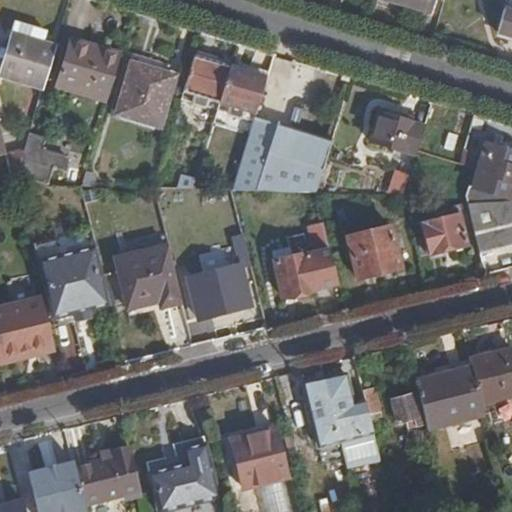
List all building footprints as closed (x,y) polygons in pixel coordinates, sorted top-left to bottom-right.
[(402,0),(435,10),(437,0),(402,0)] [(511,0),(508,0),(499,32),(511,36),(511,0)] [(0,75),(43,89),(56,48),(12,35),(0,73),(0,75)] [(100,53),(102,47),(73,38),(71,44),(100,53)] [(109,100),(123,53),(102,47),(100,53),(71,44),(58,85),(109,100)] [(232,66),(196,55),(185,88),(196,91),(193,101),(192,103),(205,107),(205,106),(209,96),(221,99),(232,66)] [(160,126),(176,75),(133,61),(117,114),(160,126)] [(268,78),(232,66),(221,99),(233,102),(229,113),(229,115),(241,119),(241,116),(245,106),(258,111),(268,78)] [(196,91),(185,88),(182,98),(193,101),(196,91)] [(218,109),(221,99),(209,96),(205,106),(218,109)] [(233,102),(221,99),(218,109),(229,113),(233,102)] [(256,119),(258,111),(245,106),(241,116),(255,121),(256,119)] [(381,110),(403,117),(404,112),(382,106),(381,110)] [(418,146),(425,123),(403,117),(381,110),(378,109),(369,139),(415,153),(418,146)] [(316,191),(331,143),(256,119),(255,121),(234,188),(234,189),(316,191)] [(465,131),(450,126),(445,144),(460,148),(465,131)] [(66,170),(69,157),(43,149),(43,147),(46,138),(30,133),(25,147),(17,173),(25,175),(24,176),(48,183),(55,166),(66,170)] [(474,188),(470,186),(467,198),(480,253),(511,245),(511,142),(494,137),(491,145),(487,144),(474,188)] [(475,162),(468,145),(466,145),(460,161),(474,165),(475,162)] [(6,152),(14,184),(17,173),(25,147),(6,152)] [(66,182),(81,184),(83,168),(69,167),(66,182)] [(94,186),(96,173),(87,171),(82,186),(94,186)] [(396,171),(389,193),(402,193),(409,174),(396,171)] [(173,188),(175,181),(157,177),(154,188),(173,188)] [(303,193),(306,209),(318,207),(315,191),(303,193)] [(468,247),(460,212),(421,222),(428,257),(468,247)] [(338,286),(330,249),(324,224),(308,228),(313,253),(271,264),(279,301),(338,286)] [(400,267),(390,225),(347,235),(358,277),(400,267)] [(97,247),(93,230),(35,245),(39,262),(97,247)] [(251,266),(244,232),(230,235),(238,269),(251,266)] [(180,303),(183,302),(168,245),(115,258),(126,307),(158,299),(160,307),(169,305),(168,297),(178,295),(180,303)] [(88,313),(111,307),(97,247),(39,262),(54,327),(77,320),(76,311),(87,309),(88,313)] [(188,278),(198,319),(245,306),(234,266),(188,278)] [(169,305),(180,303),(178,295),(168,297),(169,305)] [(41,297),(0,308),(0,358),(34,349),(35,354),(54,349),(41,297)] [(89,317),(88,313),(87,309),(76,311),(77,320),(89,317)] [(511,346),(472,357),(474,366),(482,401),(511,392),(511,346)] [(0,358),(0,363),(35,354),(34,349),(0,358)] [(474,366),(415,381),(427,429),(485,413),(482,401),(474,366)] [(369,417),(365,400),(352,403),(345,372),(331,376),(332,382),(327,385),(340,441),(347,439),(374,433),(369,417)] [(327,385),(324,377),(299,384),(315,449),(340,441),(327,385)] [(373,386),(362,389),(365,400),(369,417),(380,414),(373,386)] [(415,425),(422,423),(414,393),(392,399),(398,423),(413,418),(415,425)] [(433,452),(427,429),(408,426),(405,448),(433,452)] [(232,438),(243,488),(287,477),(277,427),(232,438)] [(347,439),(340,441),(341,443),(346,465),(380,456),(374,433),(347,439)] [(150,472),(159,511),(163,511),(222,497),(208,442),(183,448),(187,462),(150,472)] [(142,491),(131,447),(102,455),(104,462),(76,468),(81,493),(85,505),(142,491)] [(81,511),(70,467),(28,477),(37,511),(81,511)] [(22,511),(20,502),(0,506),(0,511),(22,511)]
